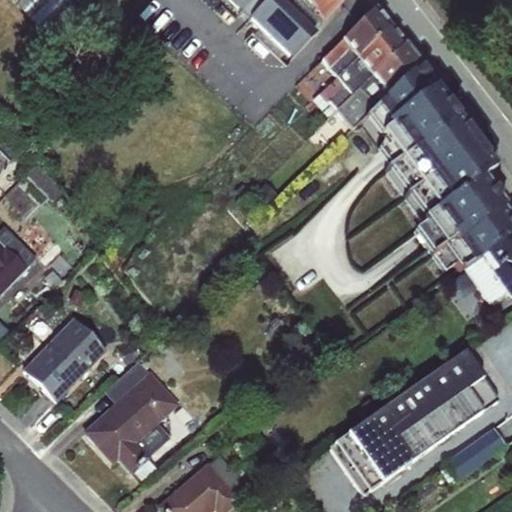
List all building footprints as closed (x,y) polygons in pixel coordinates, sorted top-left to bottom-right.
[(68,0),(7,0),(40,30),(69,0),(68,0)] [(218,0),(245,25),(269,0),(218,0)] [(269,0),(245,25),(288,65),(342,3),(340,0),(269,0)] [(316,112),(395,40),(372,10),(319,63),(336,81),(309,105),(316,112)] [(395,40),(316,112),(325,123),(333,116),(349,134),(417,68),(395,40)] [(0,298),(25,272),(0,247),(0,298)] [(466,274),(453,280),(461,297),(474,292),(466,274)] [(106,353),(72,319),(19,374),(54,407),(106,353)] [(462,355),(330,447),(365,495),(497,404),(462,355)] [(179,406),(148,373),(79,436),(110,469),(115,465),(129,479),(149,461),(135,445),(179,406)] [(444,459),(455,480),(508,452),(497,431),(444,459)] [(153,511),(227,511),(239,503),(235,497),(247,487),(218,454),(153,511)]
